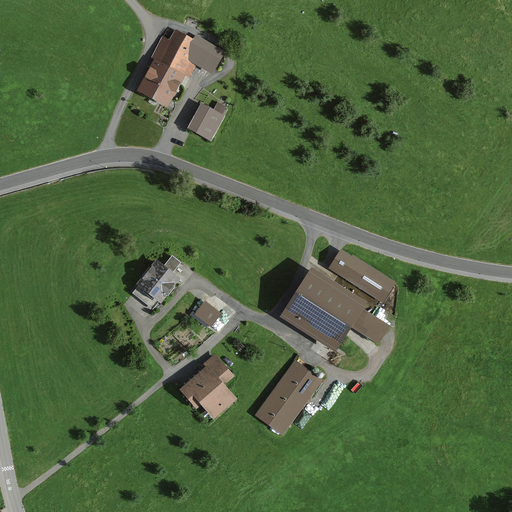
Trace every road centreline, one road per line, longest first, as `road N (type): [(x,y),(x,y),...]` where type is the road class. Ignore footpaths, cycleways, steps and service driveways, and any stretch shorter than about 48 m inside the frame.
road 1 (unclassified): [(0,184),(84,160),(145,156),(386,246),(511,273)]
road 2 (track): [(244,311),(214,288),(194,288),(147,335),(169,379)]
road 3 (track): [(274,323),(336,376),(367,377),(380,364),(369,342)]
